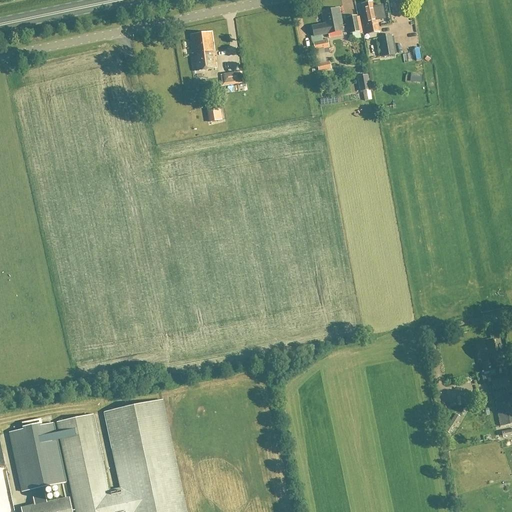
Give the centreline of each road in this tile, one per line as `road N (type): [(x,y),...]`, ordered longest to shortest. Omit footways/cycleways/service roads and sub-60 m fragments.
road 1 (unclassified): [(0,57),(280,0)]
road 2 (primary): [(0,25),(121,0)]
